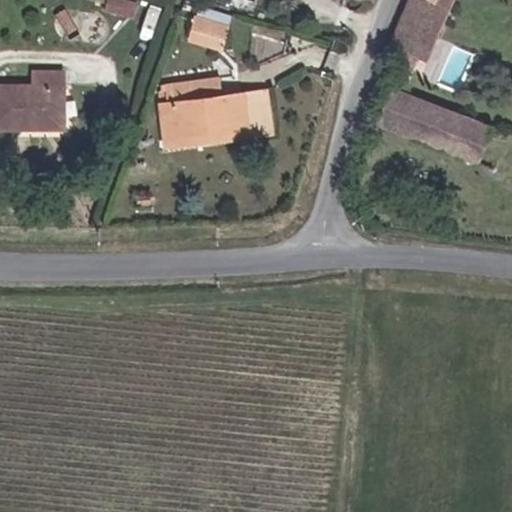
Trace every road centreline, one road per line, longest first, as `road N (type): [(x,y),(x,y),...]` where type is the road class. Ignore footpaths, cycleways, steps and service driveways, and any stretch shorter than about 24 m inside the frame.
road 1 (tertiary): [(0,269),(139,270),(318,257)]
road 2 (unclassified): [(318,257),(389,0)]
road 3 (tertiary): [(318,257),(511,275)]
